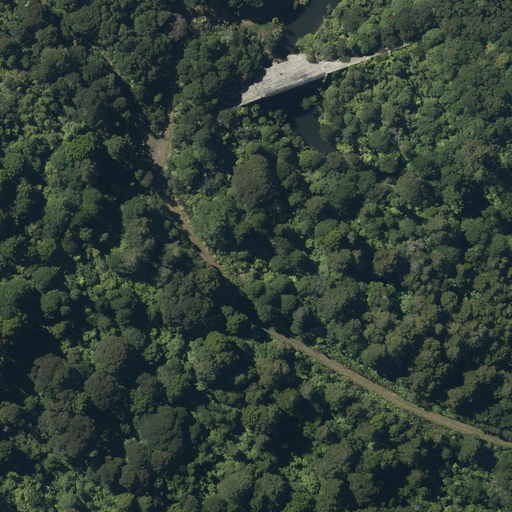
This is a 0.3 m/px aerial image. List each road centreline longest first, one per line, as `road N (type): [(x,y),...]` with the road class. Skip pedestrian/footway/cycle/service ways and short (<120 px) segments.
road 1 (track): [(511,444),(396,400),(251,315),(174,209),(158,158)]
road 2 (track): [(158,158),(187,17),(206,11),(248,23),(269,11)]
road 3 (track): [(158,158),(128,86),(90,36)]
